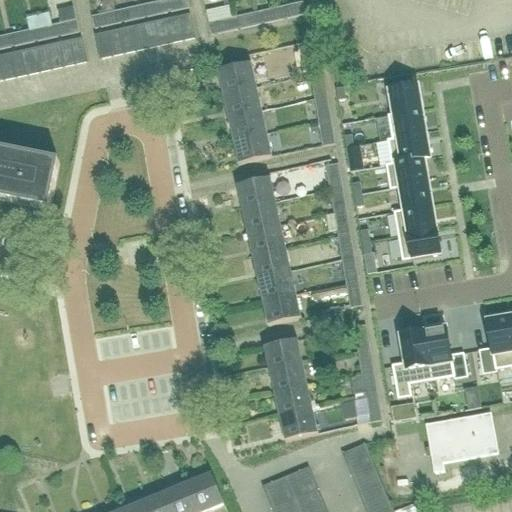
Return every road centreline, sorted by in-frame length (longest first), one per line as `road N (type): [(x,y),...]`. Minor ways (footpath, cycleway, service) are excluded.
road 1 (residential): [(192,357),(161,146),(140,126),(101,127),(69,273)]
road 2 (residential): [(202,420),(98,438),(88,376)]
road 3 (residential): [(511,282),(382,305)]
road 4 (residential): [(511,217),(489,89)]
